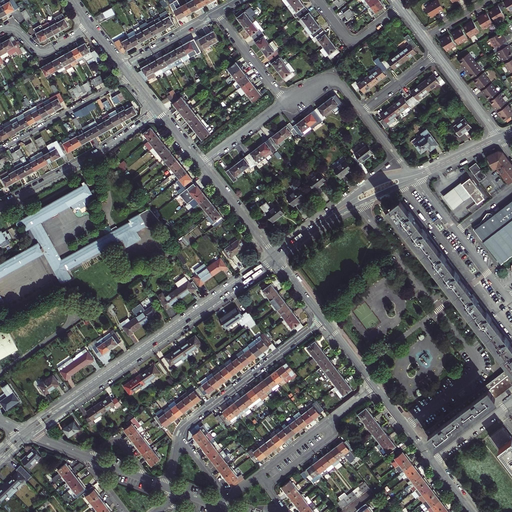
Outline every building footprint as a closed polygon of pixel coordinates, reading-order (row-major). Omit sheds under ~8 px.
[(14,0),(2,0),(1,1),(8,14),(13,11),(19,8),(14,0)] [(188,6),(192,13),(195,11),(195,12),(197,12),(199,10),(195,2),(193,0),(188,0),(189,1),(186,2),(188,6)] [(205,6),(205,5),(201,0),(193,0),(195,2),(199,10),(201,9),(203,8),(203,7),(205,6)] [(298,0),(292,5),(297,12),(295,14),(298,17),(307,11),(306,9),(304,7),(298,0)] [(376,19),(386,11),(382,7),(384,6),(382,3),(379,0),(378,0),(370,6),(375,12),(372,14),(376,19)] [(443,9),(437,0),(433,0),(433,2),(428,5),(426,8),(431,16),(432,15),(434,14),(434,12),(437,10),(438,12),(443,9)] [(511,0),(503,0),(503,1),(507,8),(511,8),(511,7),(511,0)] [(189,14),(192,13),(188,6),(186,2),(183,4),(183,3),(179,5),(186,18),(188,17),(190,15),(189,14)] [(494,20),(503,14),(497,3),(492,6),(487,9),(494,20)] [(186,18),(179,5),(175,7),(176,8),(172,10),(178,20),(181,19),(181,20),(184,19),(186,18)] [(297,12),(292,5),(288,8),(293,15),(295,14),(297,12)] [(242,23),(246,28),(256,20),(253,16),(259,12),(260,11),(258,8),(257,9),(255,10),(251,6),(246,10),(244,12),(242,9),(236,13),(239,16),(237,17),(242,23)] [(106,17),(99,20),(101,23),(116,15),(112,7),(103,12),(104,13),(106,17)] [(165,10),(158,14),(160,16),(162,20),(169,17),(167,12),(166,13),(165,10)] [(355,15),(352,10),(345,15),(348,20),(355,15)] [(491,21),(485,10),(480,12),(476,15),(482,26),(491,21)] [(307,11),(298,17),(301,21),(302,20),(308,27),(315,21),(311,16),(307,11)] [(54,17),(55,19),(61,30),(65,28),(69,26),(62,13),(54,17)] [(153,19),(156,24),(162,20),(160,16),(153,19)] [(171,21),(169,17),(162,20),(167,28),(170,27),(174,25),(171,21)] [(466,21),(461,24),(468,35),(478,30),(471,18),(466,21)] [(55,19),(49,23),(55,34),(55,33),(57,32),(59,31),(61,30),(55,19)] [(147,23),(149,28),(156,24),(153,19),(147,23)] [(167,28),(162,20),(156,24),(160,32),(164,30),(167,28)] [(250,33),(254,39),(263,32),(264,31),(256,20),(246,28),(250,33)] [(302,20),(301,21),(300,22),(305,29),(308,27),(302,20)] [(313,33),(311,35),(314,38),(323,32),(321,29),(320,27),(315,21),(308,27),(313,33)] [(55,34),(49,23),(48,22),(42,26),(48,37),(51,36),(55,34)] [(140,27),(143,31),(149,28),(147,23),(140,27)] [(38,36),(33,38),(38,43),(43,40),(48,37),(42,26),(41,24),(34,28),(38,36)] [(157,34),(160,32),(156,24),(149,28),(154,35),(157,34)] [(136,34),(136,35),(143,31),(140,27),(139,25),(133,28),(134,30),(136,34)] [(450,30),(457,42),(466,36),(460,25),(455,27),(450,30)] [(144,34),(147,39),(150,37),(154,35),(149,28),(143,31),(144,34)] [(138,37),(141,42),(144,41),(147,39),(144,34),(143,31),(136,35),(138,37)] [(208,33),(204,35),(210,45),(217,41),(211,31),(208,33)] [(259,46),(262,49),(265,46),(269,43),(264,36),(265,35),(263,32),(254,39),(257,43),(259,46)] [(318,41),(324,48),(331,42),(327,37),(323,32),(314,38),(317,42),(318,41)] [(438,38),(445,49),(454,43),(447,32),(442,35),(438,38)] [(502,36),(500,33),(489,39),(494,48),(507,41),(504,36),(503,35),(502,36)] [(114,41),(123,52),(128,49),(134,46),(131,42),(129,38),(127,34),(114,41)] [(131,42),(134,46),(137,44),(141,42),(138,37),(136,35),(136,34),(129,38),(131,42)] [(417,45),(409,34),(405,37),(406,39),(402,42),(406,47),(399,53),(405,61),(411,56),(416,52),(414,48),(417,45)] [(210,45),(204,35),(199,38),(193,42),(199,51),(210,45)] [(6,40),(2,43),(9,55),(17,51),(19,55),(23,53),(16,40),(12,42),(10,38),(6,40)] [(193,42),(191,39),(187,41),(182,44),(186,52),(189,57),(196,53),(196,54),(198,52),(199,51),(193,42)] [(273,40),(269,43),(275,50),(276,49),(278,48),(273,40)] [(336,49),(331,42),(324,48),(329,55),(327,57),(330,60),(339,53),(338,51),(336,49)] [(9,55),(2,43),(0,43),(0,55),(1,58),(2,59),(9,55)] [(82,45),(78,47),(85,58),(86,61),(94,57),(97,63),(103,60),(95,50),(91,52),(85,43),(82,45)] [(266,54),(270,59),(275,56),(279,52),(276,49),(275,50),(269,43),(265,46),(262,49),(266,54)] [(182,61),(189,57),(186,52),(182,44),(178,46),(175,48),(180,57),(182,61)] [(511,50),(511,49),(509,45),(496,52),(502,62),(511,55),(511,52),(511,51),(511,50)] [(72,50),(78,62),(85,58),(78,47),(75,48),(72,50)] [(169,51),(174,61),(180,57),(175,48),(173,49),(172,50),(169,51)] [(66,54),(72,66),(79,63),(78,62),(72,50),(69,52),(66,54)] [(166,53),(163,55),(170,68),(176,65),(176,64),(174,61),(169,51),(166,53)] [(275,66),(278,70),(285,64),(280,57),(282,56),(279,52),(275,56),(270,59),(273,63),(275,66)] [(399,65),(405,61),(399,53),(395,56),(387,62),(386,59),(382,62),(387,69),(391,66),(393,70),(399,65)] [(59,57),(66,69),(68,73),(74,69),(72,66),(66,54),(62,55),(59,57)] [(464,70),(475,62),(470,54),(459,61),(461,64),(460,65),(461,66),(464,70)] [(170,68),(163,55),(160,57),(156,59),(164,72),(170,68)] [(285,64),(288,62),(285,58),(284,59),(282,56),(280,57),(285,64)] [(58,73),(66,69),(59,57),(56,59),(52,61),(57,70),(58,73)] [(383,72),(387,69),(382,62),(380,60),(378,58),(375,61),(380,67),(371,74),(368,76),(375,84),(380,80),(386,75),(383,72)] [(157,76),(164,72),(156,59),(153,61),(149,63),(157,75),(157,76)] [(50,74),(57,70),(52,61),(47,64),(41,67),(43,69),(47,78),(51,76),(50,74)] [(288,62),(285,64),(291,71),(292,70),(294,69),(288,62)] [(482,70),(475,62),(464,70),(467,73),(468,76),(470,75),(472,78),(482,70)] [(138,71),(146,81),(157,75),(149,63),(145,65),(142,67),(142,69),(138,71)] [(231,75),(239,69),(237,66),(235,63),(227,69),(231,75)] [(295,73),(292,70),(291,71),(285,64),(278,70),(282,75),(285,80),(295,73)] [(242,72),(239,69),(231,75),(236,81),(244,75),(242,72)] [(23,80),(29,77),(26,72),(20,75),(23,80)] [(490,80),(484,72),(474,80),(476,83),(475,83),(475,85),(479,89),(490,80)] [(426,79),(422,83),(428,91),(439,83),(441,85),(444,82),(439,75),(436,78),(433,74),(430,77),(426,79)] [(244,75),(236,81),(241,87),(249,81),(247,78),(244,75)] [(369,89),(375,84),(368,76),(357,85),(356,83),(352,85),(357,92),(361,89),(363,93),(369,89)] [(241,87),(246,93),(250,90),(254,87),(251,84),(249,81),(241,87)] [(414,95),(410,98),(415,105),(419,102),(417,100),(428,91),(422,83),(416,87),(411,91),(414,95)] [(498,91),(492,83),(481,91),(484,95),(485,97),(486,96),(488,99),(498,91)] [(75,87),(76,88),(80,95),(86,91),(83,85),(80,86),(79,84),(75,87)] [(256,90),(254,87),(250,90),(246,93),(253,102),(261,96),(256,90)] [(72,88),(68,91),(73,99),(80,95),(76,88),(73,90),(72,88)] [(175,97),(177,95),(177,94),(176,92),(174,89),(167,93),(168,96),(170,99),(175,97)] [(60,102),(63,100),(59,93),(49,98),(50,100),(55,110),(59,108),(62,106),(60,102)] [(496,111),(507,103),(500,94),(490,101),(493,105),(492,105),(493,107),(496,111)] [(330,99),(325,104),(331,111),(338,106),(339,108),(343,105),(335,95),(330,99)] [(174,107),(176,110),(185,103),(180,97),(177,100),(175,97),(170,99),(168,100),(172,104),(171,105),(172,107),(173,106),(174,107)] [(394,104),(392,106),(398,114),(409,106),(410,108),(415,105),(410,98),(406,102),(403,98),(398,101),(394,104)] [(52,112),(55,110),(50,100),(43,103),(49,113),(52,112)] [(46,115),(49,113),(43,103),(43,102),(40,104),(40,103),(37,105),(38,105),(36,106),(42,117),(46,115)] [(179,114),(181,116),(189,110),(185,103),(176,110),(179,113),(179,114)] [(324,116),(331,111),(325,104),(319,108),(314,112),(322,122),(325,119),(324,116)] [(511,114),(511,110),(508,104),(497,113),(500,117),(502,118),(503,118),(505,120),(506,120),(508,122),(511,119),(510,116),(511,114)] [(133,105),(125,110),(130,118),(134,115),(138,113),(133,105)] [(30,110),(31,113),(36,121),(39,119),(42,117),(36,106),(29,109),(30,110)] [(381,121),(385,128),(389,125),(396,120),(394,118),(398,114),(392,106),(386,110),(380,115),(384,119),(381,121)] [(94,108),(90,110),(95,119),(98,118),(96,115),(98,114),(94,108)] [(74,113),(77,117),(79,116),(80,117),(84,115),(81,109),(74,113)] [(130,118),(125,110),(125,109),(118,113),(123,122),(126,120),(130,118)] [(86,112),(91,121),(95,119),(90,110),(86,112)] [(123,122),(118,113),(116,110),(109,114),(116,126),(119,124),(123,122)] [(183,119),(186,122),(194,116),(189,110),(181,116),(183,118),(183,119)] [(318,124),(322,122),(314,112),(312,113),(310,115),(304,119),(310,127),(317,122),(318,124)] [(26,126),(29,124),(25,117),(23,114),(23,113),(17,117),(23,128),(26,126)] [(25,117),(29,124),(32,123),(36,121),(31,113),(25,117)] [(116,126),(109,114),(109,113),(102,117),(103,119),(109,129),(112,127),(116,126)] [(10,120),(16,132),(20,130),(23,128),(17,117),(16,116),(10,120)] [(188,125),(190,128),(199,121),(194,116),(186,122),(188,125)] [(80,124),(77,117),(73,119),(79,129),(82,127),(81,125),(80,124)] [(470,126),(464,118),(452,126),(459,135),(465,130),(470,126)] [(109,129),(103,119),(101,120),(96,122),(102,133),(106,131),(109,129)] [(299,123),(294,128),(298,133),(301,137),(304,135),(303,133),(310,127),(304,119),(299,123)] [(13,134),(16,132),(10,120),(3,124),(5,128),(9,135),(13,134)] [(95,120),(89,124),(96,137),(99,135),(102,133),(96,122),(95,120)] [(199,121),(190,128),(192,130),(193,131),(195,134),(203,127),(201,124),(199,121)] [(279,132),(285,139),(292,133),(294,136),(298,133),(294,128),(290,123),(285,127),(279,132)] [(82,128),(83,129),(89,140),(93,138),(96,137),(89,124),(82,128)] [(206,125),(203,127),(195,134),(197,137),(198,137),(199,139),(200,140),(208,133),(211,131),(206,125)] [(5,138),(9,135),(5,128),(0,130),(0,137),(1,140),(5,138)] [(144,133),(149,140),(156,134),(154,131),(151,128),(147,130),(144,133)] [(89,140),(83,129),(77,133),(78,135),(83,144),(86,142),(89,140)] [(421,152),(429,147),(431,145),(434,148),(436,146),(439,145),(427,129),(422,133),(425,137),(415,144),(421,152)] [(285,139),(279,132),(274,136),(269,140),(276,150),(280,147),(278,145),(285,139)] [(150,150),(154,147),(161,141),(159,138),(156,134),(149,140),(145,144),(150,150)] [(71,139),(76,148),(79,146),(83,144),(78,135),(71,139)] [(35,140),(39,147),(46,143),(42,136),(35,140)] [(59,143),(63,150),(66,149),(68,152),(72,150),(76,148),(71,139),(64,143),(62,141),(59,143)] [(276,150),(269,140),(264,144),(259,147),(267,158),(276,150)] [(164,144),(161,141),(154,147),(159,153),(167,147),(164,144)] [(55,145),(55,144),(54,142),(48,145),(49,147),(48,147),(50,152),(55,160),(58,158),(62,156),(60,152),(63,150),(59,143),(55,145)] [(373,152),(366,143),(354,153),(360,162),(367,157),(373,152)] [(154,147),(150,150),(155,156),(159,153),(154,147)] [(169,150),(167,147),(159,153),(164,160),(172,153),(169,150)] [(267,158),(259,147),(253,151),(248,156),(252,161),(256,166),(267,158)] [(496,150),(483,156),(491,170),(496,171),(508,185),(511,182),(511,164),(502,151),(496,150)] [(19,158),(16,151),(11,154),(15,160),(19,158)] [(48,163),(44,155),(42,151),(35,155),(42,167),(45,165),(48,163)] [(44,155),(48,163),(52,161),(55,160),(50,152),(44,155)] [(174,157),(172,153),(164,160),(169,166),(177,160),(174,157)] [(42,167),(35,155),(32,157),(33,158),(31,158),(29,160),(35,170),(38,169),(42,167)] [(35,170),(29,160),(27,162),(24,156),(20,159),(22,162),(29,174),(32,172),(35,170)] [(238,164),(243,172),(251,166),(253,169),(256,166),(252,161),(248,156),(245,158),(241,161),(238,164)] [(6,157),(2,159),(5,166),(10,163),(6,157)] [(179,163),(177,160),(169,166),(174,172),(182,166),(179,163)] [(352,168),(345,160),(333,169),(340,177),(346,173),(352,168)] [(29,174),(22,162),(15,166),(17,169),(22,178),(25,176),(29,174)] [(120,163),(116,167),(119,170),(121,173),(125,170),(120,163)] [(243,172),(238,164),(227,173),(235,182),(238,180),(236,177),(243,172)] [(473,164),(466,169),(478,184),(485,179),(473,164)] [(184,169),(182,166),(174,172),(179,179),(187,172),(184,169)] [(10,173),(14,182),(18,180),(22,178),(17,169),(10,173)] [(11,184),(14,182),(10,173),(8,170),(0,175),(2,178),(1,179),(6,187),(11,184)] [(118,170),(113,173),(116,179),(121,177),(118,170)] [(327,180),(320,171),(308,181),(315,189),(321,184),(327,180)] [(190,176),(187,172),(179,179),(176,181),(181,188),(177,191),(179,194),(194,183),(191,180),(192,179),(190,176)] [(458,184),(466,195),(474,205),(482,198),(466,178),(462,181),(458,184)] [(25,217),(24,218),(21,219),(20,219),(19,220),(18,221),(18,222),(17,222),(18,223),(18,224),(19,225),(20,225),(21,225),(23,224),(25,227),(24,228),(25,230),(27,230),(35,244),(38,242),(30,227),(40,222),(92,193),(87,183),(35,212),(33,212),(32,213),(25,217)] [(196,186),(194,183),(179,194),(187,204),(189,202),(202,192),(200,188),(197,185),(196,186)] [(466,195),(458,184),(444,195),(452,206),(466,195)] [(305,197),(298,188),(287,197),(294,206),(299,201),(305,197)] [(197,205),(207,197),(205,194),(202,192),(189,202),(194,208),(197,205)] [(202,211),(212,203),(209,200),(207,197),(197,205),(202,211)] [(390,211),(511,370),(511,342),(469,286),(403,200),(401,201),(399,199),(387,208),(390,211)] [(272,209),(267,201),(261,206),(273,221),(279,217),(285,212),(278,204),(272,209)] [(511,205),(511,201),(510,203),(498,212),(502,213),(511,205)] [(206,217),(216,209),(214,206),(212,203),(202,211),(206,217)] [(511,205),(502,213),(498,212),(496,211),(493,210),(490,215),(485,222),(475,226),(476,231),(477,233),(478,235),(480,238),(482,241),(495,257),(503,267),(511,259),(511,205)] [(41,247),(44,252),(62,284),(72,278),(67,270),(122,239),(127,247),(141,239),(136,231),(146,226),(147,227),(148,227),(150,227),(152,227),(153,227),(154,227),(160,222),(154,215),(149,208),(139,214),(129,219),(130,221),(117,229),(116,227),(112,229),(113,231),(71,254),(61,260),(51,241),(41,247)] [(219,212),(216,209),(206,217),(214,227),(225,220),(221,216),(221,215),(219,212)] [(511,385),(511,370),(390,211),(385,214),(451,300),(504,370),(497,375),(425,431),(428,435),(490,388),(491,390),(490,391),(495,398),(507,389),(511,385)] [(40,222),(30,227),(38,242),(41,247),(51,241),(40,222)] [(6,230),(3,232),(7,239),(9,243),(11,242),(9,240),(13,238),(9,232),(8,233),(6,230)] [(225,248),(231,257),(238,252),(246,247),(240,238),(225,248)] [(0,242),(0,243),(3,248),(9,244),(9,243),(7,239),(0,242)] [(1,263),(0,263),(0,276),(38,256),(44,252),(41,247),(38,242),(35,244),(9,259),(1,263)] [(180,254),(177,256),(184,265),(187,263),(180,254)] [(220,258),(207,268),(213,276),(221,270),(223,269),(224,269),(225,271),(226,270),(228,269),(220,258)] [(204,282),(213,276),(207,268),(204,263),(194,270),(196,275),(193,277),(200,286),(201,285),(203,284),(202,283),(204,282)] [(178,288),(175,290),(180,298),(191,291),(191,292),(193,291),(194,290),(190,283),(188,281),(185,276),(175,283),(178,288)] [(263,290),(270,300),(279,293),(274,287),(275,286),(273,285),(272,283),(263,290)] [(180,298),(175,290),(166,296),(163,292),(158,295),(168,309),(169,308),(171,307),(170,306),(180,298)] [(281,294),(280,293),(279,293),(270,300),(277,309),(286,303),(281,297),(282,296),(281,294)] [(89,300),(85,299),(81,299),(79,306),(83,307),(87,308),(87,307),(89,300)] [(288,304),(287,302),(286,303),(277,309),(285,319),(293,312),(289,306),(290,306),(288,304)] [(115,307),(112,303),(107,308),(113,317),(116,314),(112,308),(115,307)] [(131,309),(136,317),(143,325),(148,321),(154,317),(152,315),(157,311),(153,305),(146,310),(141,303),(131,309)] [(251,315),(248,311),(242,315),(237,307),(228,313),(219,319),(226,328),(238,319),(242,325),(246,323),(250,329),(257,323),(251,315)] [(296,313),(294,312),(293,312),(285,319),(292,329),(301,322),(296,316),(297,315),(296,313)] [(132,333),(143,325),(136,317),(130,321),(128,318),(120,323),(129,336),(131,335),(132,334),(132,333)] [(0,359),(2,358),(4,357),(8,354),(11,352),(14,350),(15,350),(16,348),(18,347),(7,328),(0,332),(0,359)] [(102,338),(105,341),(110,349),(116,345),(121,341),(115,332),(111,334),(110,332),(102,338)] [(265,332),(254,340),(263,352),(266,349),(269,347),(269,346),(273,343),(266,334),(265,332)] [(188,341),(180,346),(187,357),(192,354),(191,352),(201,344),(195,335),(188,341)] [(97,346),(105,341),(102,338),(91,345),(93,348),(96,345),(97,346)] [(254,340),(248,345),(257,356),(260,354),(263,352),(254,340)] [(316,340),(307,347),(314,357),(323,350),(318,344),(319,344),(317,342),(316,340)] [(110,349),(105,341),(97,346),(96,345),(93,348),(99,357),(105,353),(110,349)] [(248,344),(242,349),(251,361),(254,359),(257,356),(248,345),(248,344)] [(183,360),(187,357),(180,346),(172,352),(165,357),(171,366),(174,363),(176,366),(183,361),(181,358),(183,360)] [(76,356),(78,358),(74,361),(80,369),(85,365),(91,361),(91,362),(95,360),(86,348),(76,355),(76,356)] [(242,349),(236,353),(245,365),(248,363),(251,361),(242,349)] [(314,357),(310,361),(312,364),(317,361),(321,367),(330,360),(325,354),(326,353),(325,352),(323,350),(314,357)] [(236,353),(230,358),(239,370),(242,368),(245,365),(236,353)] [(80,369),(74,361),(72,359),(72,358),(58,368),(66,380),(68,379),(69,378),(69,377),(80,369)] [(230,358),(224,363),(233,375),(236,372),(239,370),(230,358)] [(331,360),(330,360),(321,367),(317,370),(325,379),(329,376),(337,370),(333,363),(332,361),(331,360)] [(295,372),(287,362),(282,366),(277,370),(283,379),(286,382),(292,377),(293,378),(297,375),(295,372)] [(224,363),(218,367),(227,379),(230,377),(233,375),(224,363)] [(147,370),(139,375),(146,386),(151,382),(150,380),(160,373),(154,364),(147,370)] [(218,367),(212,372),(221,384),(224,381),(227,379),(218,367)] [(338,369),(337,370),(329,376),(336,386),(345,379),(340,373),(341,372),(339,371),(338,369)] [(274,372),(271,374),(277,383),(283,379),(277,370),(274,372)] [(212,372),(206,377),(215,388),(218,386),(221,384),(212,372)] [(268,377),(265,379),(273,390),(279,386),(277,383),(271,374),(268,377)] [(53,375),(39,385),(45,394),(55,387),(59,384),(53,375)] [(142,389),(146,386),(139,375),(131,380),(124,386),(130,394),(140,387),(142,389)] [(206,377),(200,382),(201,384),(198,387),(204,395),(207,393),(208,393),(212,391),(215,388),(206,377)] [(259,384),(267,395),(273,390),(265,379),(262,381),(259,384)] [(347,380),(345,379),(336,386),(333,388),(341,398),(352,389),(347,382),(348,382),(347,380)] [(15,403),(19,400),(8,384),(2,388),(8,396),(0,400),(0,401),(3,406),(6,410),(15,403)] [(256,386),(253,388),(261,399),(262,400),(268,396),(267,395),(259,384),(256,386)] [(195,389),(189,394),(196,403),(199,401),(202,399),(201,398),(204,395),(198,387),(195,389)] [(261,399),(253,388),(250,390),(247,393),(255,404),(261,399)] [(435,444),(495,398),(490,391),(491,390),(490,388),(428,435),(435,444)] [(187,391),(181,396),(181,397),(183,399),(189,408),(192,405),(196,403),(189,394),(187,391)] [(244,395),(241,397),(249,409),(255,404),(247,393),(244,395)] [(104,400),(98,404),(104,412),(116,404),(117,407),(121,404),(118,400),(116,397),(113,400),(110,396),(104,400)] [(238,400),(235,402),(243,413),(249,409),(241,397),(238,400)] [(183,399),(177,403),(184,412),(186,410),(189,408),(183,399)] [(174,400),(169,405),(169,406),(178,417),(181,415),(184,412),(177,403),(175,401),(174,400)] [(311,402),(305,407),(308,410),(314,419),(317,416),(320,414),(320,413),(324,410),(317,400),(313,404),(311,402)] [(243,413),(235,402),(232,404),(229,406),(237,417),(238,418),(243,413)] [(93,420),(104,412),(98,404),(92,408),(87,412),(90,416),(86,419),(91,425),(95,423),(93,420)] [(169,406),(163,410),(172,421),(175,419),(178,417),(169,406)] [(237,417),(229,406),(226,409),(223,411),(224,413),(220,416),(224,421),(227,425),(231,422),(237,417)] [(367,407),(358,414),(365,424),(374,417),(369,411),(370,410),(368,408),(367,407)] [(163,410),(154,417),(156,420),(158,423),(161,427),(164,425),(165,426),(169,424),(172,421),(163,410)] [(296,419),(302,414),(298,410),(292,414),(296,419)] [(302,414),(308,423),(311,421),(314,419),(308,410),(302,414)] [(220,416),(218,414),(215,417),(220,424),(224,421),(220,416)] [(302,414),(296,419),(302,428),(305,425),(308,423),(302,414)] [(365,424),(372,433),(381,427),(376,420),(377,420),(376,418),(375,416),(374,417),(365,424)] [(127,436),(141,426),(134,417),(127,423),(129,425),(124,429),(126,432),(125,433),(126,435),(127,436)] [(294,417),(288,421),(290,424),(296,432),(299,430),(302,428),(296,419),(294,417)] [(69,437),(80,428),(75,420),(69,424),(63,428),(65,431),(63,432),(65,433),(66,433),(69,437)] [(296,432),(290,424),(287,426),(285,423),(282,426),(284,428),(290,437),(293,435),(296,432)] [(203,425),(200,427),(201,428),(203,431),(204,430),(207,434),(208,433),(203,425)] [(144,430),(144,429),(141,426),(127,436),(129,438),(130,440),(131,439),(133,441),(145,432),(144,430)] [(381,427),(372,433),(380,443),(388,436),(384,430),(384,429),(383,428),(382,426),(381,427)] [(196,442),(207,434),(204,430),(203,431),(201,428),(192,435),(194,438),(193,438),(194,440),(196,442)] [(284,428),(278,433),(285,441),(288,439),(290,437),(284,428)] [(511,438),(504,429),(492,439),(511,464),(511,438)] [(145,437),(147,435),(145,432),(133,441),(135,444),(134,445),(135,446),(137,448),(147,440),(146,438),(145,437)] [(207,434),(196,442),(197,444),(199,446),(200,445),(202,447),(213,439),(208,433),(207,434)] [(278,433),(272,437),(279,446),(282,444),(285,441),(278,433)] [(270,435),(264,439),(264,440),(273,451),(276,448),(279,446),(272,437),(270,435)] [(388,436),(380,443),(387,453),(396,446),(393,443),(391,439),(392,439),(389,435),(388,436)] [(213,439),(202,447),(204,449),(202,450),(204,452),(205,454),(215,447),(212,443),(215,441),(213,439)] [(149,445),(150,444),(147,440),(137,448),(138,450),(139,452),(141,451),(142,453),(151,447),(149,445)] [(260,446),(267,455),(270,453),(273,451),(264,440),(258,444),(260,446)] [(340,443),(337,446),(346,457),(349,462),(359,455),(353,448),(348,440),(345,443),(343,441),(340,443)] [(215,447),(205,454),(206,456),(208,458),(209,457),(211,459),(223,450),(218,444),(217,445),(215,447)] [(251,457),(255,463),(260,459),(261,460),(264,457),(267,455),(260,446),(254,451),(252,448),(247,452),(251,457)] [(334,448),(331,450),(340,462),(346,457),(337,446),(334,448)] [(154,448),(153,449),(151,447),(142,453),(144,456),(143,457),(144,458),(146,460),(156,452),(154,448)] [(28,455),(22,460),(29,468),(41,456),(34,449),(28,455)] [(223,450),(211,459),(213,461),(211,462),(213,464),(214,466),(228,456),(223,450)] [(328,453),(325,455),(334,466),(340,462),(331,450),(328,453)] [(396,457),(394,458),(396,459),(391,463),(395,467),(409,457),(408,455),(406,453),(405,454),(403,451),(396,457)] [(158,456),(159,456),(156,452),(146,460),(147,462),(148,464),(150,463),(152,465),(160,459),(158,456)] [(334,466),(325,455),(322,457),(319,459),(325,468),(328,465),(331,469),(334,466)] [(228,456),(214,466),(216,468),(217,470),(218,469),(220,471),(229,464),(227,462),(230,459),(228,456)] [(409,457),(395,467),(399,472),(403,469),(404,470),(412,464),(410,461),(412,460),(410,458),(409,457)] [(325,468),(319,459),(316,462),(313,464),(322,475),(328,471),(325,468)] [(66,463),(58,469),(60,472),(52,478),(55,482),(62,476),(72,468),(71,466),(70,465),(68,466),(66,463)] [(229,464),(220,471),(222,473),(221,474),(222,476),(223,478),(234,470),(231,466),(231,467),(229,464)] [(308,467),(304,471),(308,476),(313,482),(313,483),(322,475),(313,464),(308,467)] [(404,470),(399,473),(404,479),(407,477),(418,468),(417,467),(415,465),(414,466),(412,464),(404,470)] [(11,477),(5,484),(14,493),(18,489),(16,488),(24,480),(26,481),(32,476),(21,465),(16,470),(18,471),(11,477)] [(74,470),(72,468),(62,476),(64,480),(65,479),(67,482),(76,475),(74,473),(75,472),(74,470)] [(410,480),(407,483),(409,485),(421,476),(419,473),(421,472),(419,470),(418,468),(407,477),(410,480)] [(234,470),(223,478),(225,480),(226,481),(228,481),(230,483),(238,477),(236,474),(237,473),(234,470)] [(238,477),(230,483),(233,487),(245,478),(242,474),(238,477)] [(78,478),(76,475),(67,482),(69,484),(68,485),(71,488),(82,480),(80,479),(79,477),(78,478)] [(409,485),(413,491),(427,480),(426,479),(424,477),(423,478),(421,476),(409,485)] [(83,482),(82,480),(71,488),(74,492),(75,491),(77,494),(75,494),(78,497),(83,494),(87,490),(85,487),(83,485),(84,484),(83,482)] [(290,480),(282,486),(284,489),(283,490),(284,492),(285,494),(296,485),(293,482),(292,483),(290,480)] [(413,491),(411,493),(416,499),(418,497),(430,487),(429,485),(430,484),(429,482),(427,480),(413,491)] [(0,488),(0,503),(8,495),(10,497),(14,493),(5,484),(0,488)] [(287,495),(288,497),(290,496),(291,499),(300,492),(298,490),(299,489),(296,485),(285,494),(287,495)] [(94,489),(92,487),(87,490),(83,494),(85,497),(83,498),(88,504),(89,503),(100,494),(99,492),(97,491),(96,492),(94,489)] [(418,497),(423,503),(436,492),(435,491),(434,489),(432,490),(430,487),(418,497)] [(293,501),(292,502),(292,503),(294,506),(305,497),(302,494),(301,495),(300,492),(291,499),(293,501)] [(425,511),(428,509),(440,499),(438,497),(439,496),(438,494),(436,492),(423,503),(420,505),(425,511)] [(102,496),(100,494),(89,503),(92,506),(93,505),(95,508),(103,501),(101,499),(103,498),(102,496)] [(299,508),(300,510),(312,501),(307,496),(305,497),(294,506),(296,507),(297,509),(299,508)] [(440,499),(428,509),(430,511),(435,511),(446,504),(444,503),(443,501),(441,502),(440,499)] [(341,500),(338,502),(343,509),(346,506),(341,500)] [(105,504),(103,501),(95,508),(97,510),(94,511),(101,511),(109,506),(108,504),(107,503),(105,504)] [(312,501),(300,510),(301,511),(310,511),(317,508),(312,501)]
